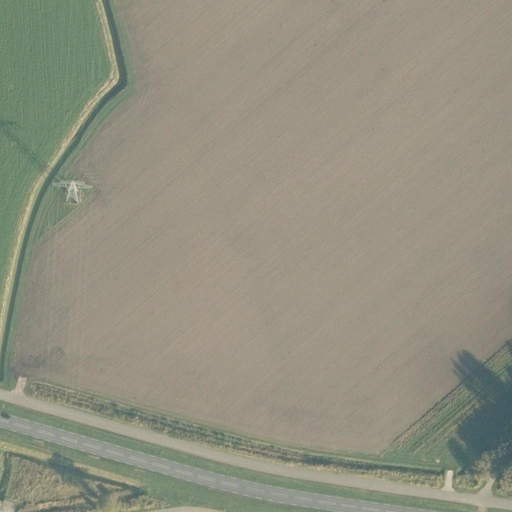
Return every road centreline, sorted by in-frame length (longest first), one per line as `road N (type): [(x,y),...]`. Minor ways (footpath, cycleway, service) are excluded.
road 1 (unclassified): [(0,395),(288,472),(511,505)]
road 2 (primary): [(383,511),(249,489),(0,420)]
